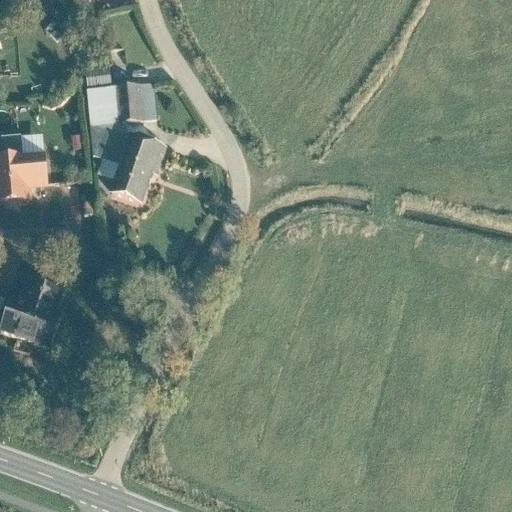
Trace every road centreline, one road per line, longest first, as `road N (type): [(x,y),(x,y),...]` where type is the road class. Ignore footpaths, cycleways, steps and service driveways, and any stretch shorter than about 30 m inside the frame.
road 1 (unclassified): [(150,0),(171,50),(232,147),(241,181),(227,246),(196,305)]
road 2 (unclassified): [(196,305),(96,499)]
road 3 (residential): [(196,305),(49,243),(0,237)]
